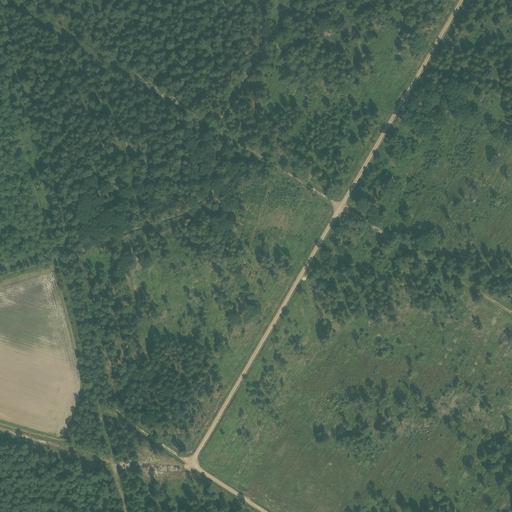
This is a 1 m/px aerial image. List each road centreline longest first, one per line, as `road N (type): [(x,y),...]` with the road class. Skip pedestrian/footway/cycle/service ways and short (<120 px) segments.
road 1 (track): [(341,207),(191,462),(110,411),(100,418),(111,459)]
road 2 (track): [(511,314),(341,207),(461,0)]
